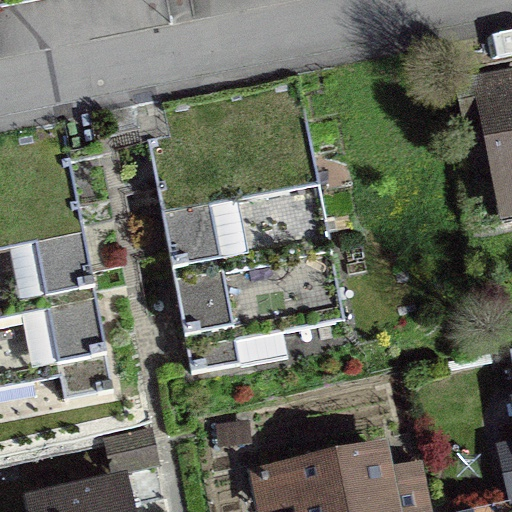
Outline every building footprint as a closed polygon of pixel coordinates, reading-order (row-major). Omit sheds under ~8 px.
[(511,67),(452,80),(463,131),(480,127),(499,225),(511,222),(511,67)] [(335,325),(346,323),(300,83),(141,113),(150,161),(162,226),(176,300),(190,375),(240,366),(244,384),(290,375),(288,364),(340,354),(335,325)] [(62,401),(114,391),(97,301),(85,244),(71,173),(66,147),(0,160),(0,411),(37,405),(33,386),(59,381),(62,401)] [(352,316),(363,319),(373,312),(376,301),(369,291),(358,288),(348,295),(345,306),(352,316)] [(511,511),(511,397),(508,398),(511,415),(511,442),(496,446),(508,504),(469,511),(511,511)] [(252,448),(250,421),(216,424),(218,451),(252,448)] [(111,478),(23,498),(26,511),(135,511),(127,476),(161,468),(152,428),(102,439),(111,478)] [(388,442),(247,471),(255,511),(432,511),(423,463),(393,469),(388,442)]
